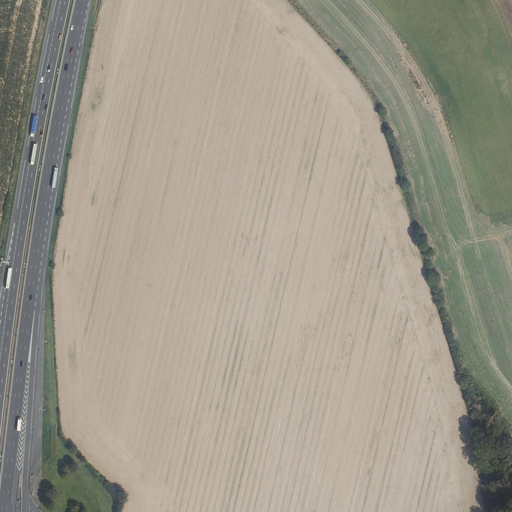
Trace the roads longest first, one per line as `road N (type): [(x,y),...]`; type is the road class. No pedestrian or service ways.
road 1 (motorway): [(63,0),(5,326)]
road 2 (motorway): [(30,305),(82,0)]
road 3 (motorway): [(3,511),(30,305)]
road 4 (motorway): [(24,501),(37,309),(30,305)]
